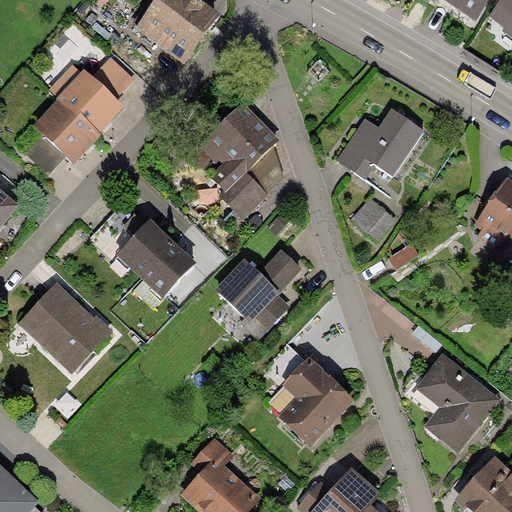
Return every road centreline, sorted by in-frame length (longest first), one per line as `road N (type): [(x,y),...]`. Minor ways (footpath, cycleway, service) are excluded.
road 1 (residential): [(262,0),(258,22),(424,511)]
road 2 (primary): [(300,0),(511,118)]
road 3 (residential): [(0,412),(112,511)]
